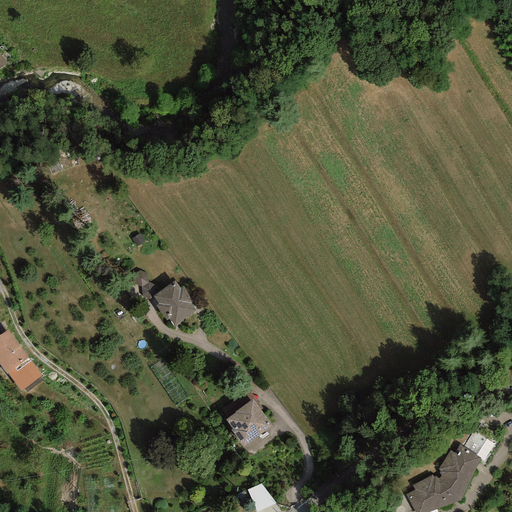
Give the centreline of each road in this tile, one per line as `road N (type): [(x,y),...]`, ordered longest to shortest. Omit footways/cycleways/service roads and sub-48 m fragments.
road 1 (unclassified): [(154,324),(227,361),(265,392),(299,441),(297,491),(305,506)]
road 2 (unclassified): [(511,387),(443,407),(305,506)]
